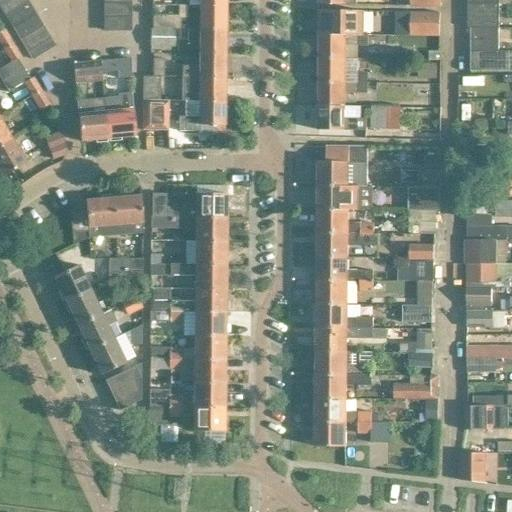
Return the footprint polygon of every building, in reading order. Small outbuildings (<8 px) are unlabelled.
[(29,3),(27,0),(6,0),(0,4),(0,5),(7,16),(29,3)] [(36,15),(29,3),(7,16),(14,28),(36,15)] [(104,3),(104,17),(131,17),(131,3),(104,3)] [(500,28),(500,4),(469,5),(469,28),(471,28),(500,28)] [(189,18),(189,29),(199,29),(226,30),(226,6),(199,6),(189,5),(189,18)] [(365,10),(346,10),(340,10),(320,10),(320,35),(346,35),(348,35),(365,35),(365,10)] [(440,37),(441,12),(412,12),(411,36),(440,37)] [(43,27),(36,15),(14,28),(21,40),(43,27)] [(154,15),(154,29),(175,29),(177,29),(189,29),(189,18),(180,18),(180,15),(154,15)] [(131,17),(104,17),(105,31),(131,31),(131,17)] [(43,27),(21,40),(28,51),(50,38),(43,27)] [(500,52),(500,28),(471,28),(471,52),(500,52)] [(14,44),(5,29),(0,32),(0,41),(5,50),(14,44)] [(151,29),(151,45),(175,45),(175,41),(175,29),(154,29),(151,29)] [(177,29),(177,40),(187,40),(187,42),(199,42),(199,53),(226,53),(226,30),(199,29),(189,29),(177,29)] [(346,35),(320,35),(320,58),(345,58),(345,46),(368,46),(368,35),(365,35),(348,35),(346,35)] [(55,46),(50,38),(28,51),(32,59),(55,46)] [(16,47),(14,44),(5,50),(12,62),(0,69),(0,75),(4,82),(25,69),(18,58),(21,57),(16,47)] [(471,52),(471,70),(500,70),(500,52),(499,52),(471,52)] [(226,53),(199,53),(199,65),(183,65),(183,77),(199,77),(225,77),(226,53)] [(132,79),(132,74),(131,58),(117,60),(119,77),(119,79),(132,79)] [(154,58),(154,76),(154,77),(161,77),(163,77),(164,59),(154,58)] [(320,82),(345,82),(369,82),(369,71),(359,71),(359,59),(345,59),(345,58),(320,58),(320,82)] [(74,64),(75,75),(76,83),(103,80),(101,61),(74,64)] [(419,63),(419,79),(438,79),(438,64),(419,63)] [(30,79),(25,69),(4,82),(10,92),(25,83),(32,96),(42,90),(34,77),(30,79)] [(160,100),(161,77),(154,77),(154,76),(143,76),(143,100),(160,100)] [(225,77),(199,77),(183,77),(182,100),(225,101),(225,77)] [(320,82),(320,105),(345,106),(345,92),(367,92),(369,84),(369,82),(345,82),(320,82)] [(50,104),(42,90),(32,96),(41,110),(50,104)] [(106,112),(108,139),(136,136),(133,109),(131,93),(118,94),(118,97),(105,98),(106,112)] [(81,141),(107,139),(108,139),(106,112),(105,98),(77,101),(81,141)] [(169,101),(160,100),(143,100),(143,130),(169,130),(169,101)] [(198,118),(179,118),(179,131),(200,131),(200,125),(225,125),(225,101),(182,100),(182,101),(198,101),(198,118)] [(345,106),(320,105),(319,130),(367,130),(367,118),(357,118),(345,118),(345,106)] [(400,106),(371,106),(371,128),(400,128),(400,106)] [(0,146),(12,139),(0,119),(0,146)] [(45,139),(49,149),(65,143),(61,133),(45,139)] [(0,146),(0,171),(3,177),(26,163),(12,139),(0,146)] [(319,162),(319,186),(350,187),(360,187),(362,187),(368,187),(368,164),(369,146),(327,145),(327,162),(319,162)] [(424,170),(424,184),(438,184),(438,170),(424,170)] [(477,178),(463,178),(463,199),(477,199),(477,178)] [(360,187),(350,187),(319,186),(319,209),(350,210),(360,210),(360,187)] [(410,187),(409,211),(441,211),(441,187),(410,187)] [(152,216),(151,216),(151,218),(171,217),(184,218),(196,217),(227,218),(227,194),(196,193),(196,206),(167,206),(167,193),(152,193),(152,216)] [(141,195),(115,197),(114,197),(116,223),(117,234),(144,232),(141,195)] [(113,198),(101,199),(86,200),(87,209),(70,211),(72,232),(74,244),(89,236),(117,234),(116,223),(114,197),(113,198)] [(511,200),(496,200),(496,216),(511,215),(511,200)] [(350,210),(319,209),(318,233),(349,233),(379,234),(379,233),(374,233),(374,223),(350,223),(350,210)] [(227,242),(227,218),(196,217),(184,218),(171,217),(151,218),(151,228),(196,229),(196,241),(227,242)] [(468,226),(469,240),(496,240),(507,240),(507,226),(493,226),(468,226)] [(349,233),(318,233),(318,256),(349,257),(349,245),(379,245),(379,234),(349,233)] [(468,240),(468,264),(496,263),(496,240),(469,240),(468,240)] [(226,265),(227,242),(196,241),(195,265),(226,265)] [(410,258),(435,258),(435,246),(424,246),(410,246),(410,258)] [(151,254),(151,264),(161,264),(161,254),(151,254)] [(318,256),(318,280),(348,281),(360,281),(374,281),(374,271),(349,271),(349,257),(318,256)] [(125,269),(125,258),(109,258),(109,269),(125,269)] [(143,259),(125,258),(125,269),(143,268),(143,259)] [(435,267),(435,258),(410,258),(410,267),(435,267)] [(496,263),(468,264),(468,282),(496,282),(496,263)] [(226,265),(195,265),(161,264),(151,264),(151,275),(195,275),(195,288),(226,289),(226,265)] [(91,290),(87,283),(78,265),(54,276),(66,302),(91,290)] [(410,267),(410,281),(418,282),(433,282),(434,282),(435,267),(410,267)] [(143,268),(125,269),(125,281),(143,281),(143,268)] [(125,281),(125,269),(109,269),(109,281),(125,281)] [(348,281),(318,280),(318,304),(348,304),(348,281)] [(374,291),(374,281),(360,281),(360,291),(374,291)] [(491,287),(467,287),(467,311),(491,311),(491,287)] [(226,289),(195,288),(195,301),(171,301),(171,288),(151,288),(150,311),(182,312),(195,312),(226,312),(226,308),(226,302),(226,289)] [(66,302),(71,312),(78,325),(102,314),(97,304),(91,290),(66,302)] [(128,315),(142,308),(137,297),(122,304),(128,315)] [(318,304),(317,327),(373,328),(373,317),(348,316),(348,304),(318,304)] [(404,305),(404,322),(433,323),(433,306),(418,306),(404,305)] [(78,325),(89,349),(90,350),(114,338),(108,326),(117,322),(111,309),(102,314),(78,325)] [(150,323),(170,323),(182,323),(182,312),(150,311),(150,323)] [(491,311),(467,311),(468,311),(468,327),(505,327),(504,311),(491,311)] [(225,336),(226,312),(195,312),(195,335),(225,336)] [(130,330),(130,343),(142,344),(143,324),(130,330)] [(373,328),(317,327),(317,351),(347,351),(348,339),(373,338),(373,328)] [(400,343),(400,353),(409,354),(433,355),(433,331),(419,330),(419,343),(400,343)] [(150,359),(225,359),(225,336),(195,335),(189,335),(188,349),(150,348),(150,359)] [(126,363),(114,338),(90,350),(101,375),(126,363)] [(511,345),(468,346),(467,346),(468,358),(498,358),(511,357),(511,345)] [(347,351),(317,351),(317,375),(372,376),(372,365),(360,364),(360,351),(347,351)] [(409,354),(408,366),(433,367),(434,355),(433,355),(409,354)] [(498,372),(498,369),(498,358),(468,358),(468,373),(498,372)] [(194,370),(194,383),(225,383),(225,359),(150,359),(150,370),(194,370)] [(141,400),(141,379),(135,366),(105,380),(120,410),(141,400)] [(317,375),(317,398),(347,398),(347,386),(372,386),(372,376),(317,375)] [(150,389),(150,401),(150,406),(182,406),(194,406),(225,407),(225,383),(194,383),(194,396),(170,396),(170,390),(150,389)] [(395,399),(395,400),(439,400),(439,384),(396,383),(395,399)] [(347,411),(347,398),(317,398),(316,422),(347,422),(358,422),(372,422),(372,411),(347,411)] [(427,401),(427,423),(437,423),(438,423),(439,401),(427,401)] [(465,405),(465,428),(494,428),(494,405),(465,405)] [(182,406),(150,406),(149,421),(149,426),(160,426),(169,426),(169,421),(169,416),(182,417),(182,406)] [(225,407),(194,406),(194,431),(224,431),(225,407)] [(347,422),(316,422),(316,446),(347,446),(347,422)] [(372,422),(358,422),(358,433),(372,433),(372,443),(391,443),(391,422),(372,422)] [(487,452),(460,452),(460,479),(487,484),(487,452)]
